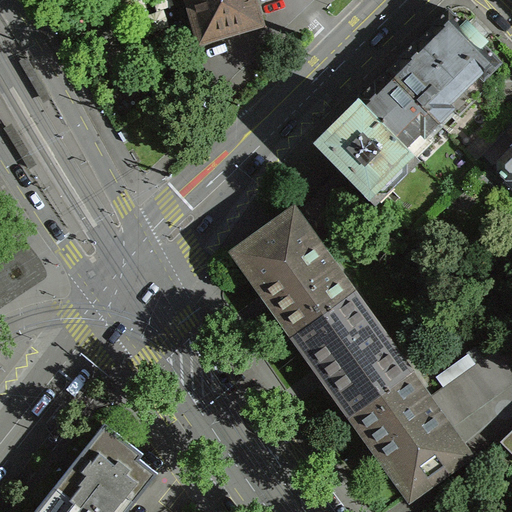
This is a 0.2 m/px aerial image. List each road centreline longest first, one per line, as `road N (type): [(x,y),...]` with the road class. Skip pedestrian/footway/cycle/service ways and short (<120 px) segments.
road 1 (residential): [(411,0),(154,258)]
road 2 (primary): [(323,511),(154,258)]
road 3 (primary): [(154,258),(0,4)]
road 4 (primary): [(110,304),(262,511)]
road 5 (primary): [(0,135),(71,257),(110,304)]
road 6 (secondary): [(110,304),(0,446)]
